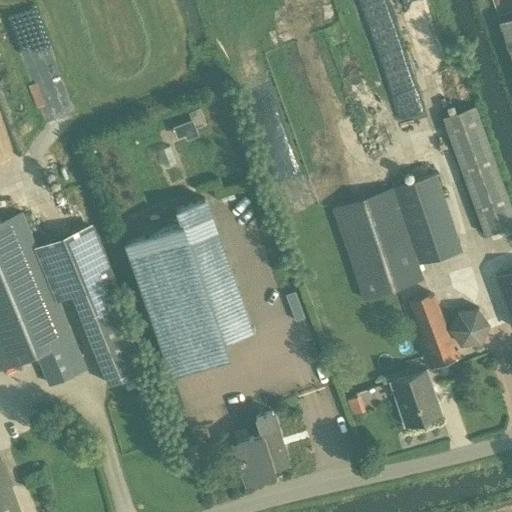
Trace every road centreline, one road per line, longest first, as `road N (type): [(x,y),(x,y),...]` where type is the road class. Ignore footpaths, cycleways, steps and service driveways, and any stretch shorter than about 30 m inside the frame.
road 1 (track): [(468,238),(434,146),(348,167),(288,0)]
road 2 (unclassified): [(220,511),(511,440)]
road 3 (unknown): [(338,482),(224,223)]
road 4 (unknown): [(118,511),(84,411),(70,398),(0,386)]
